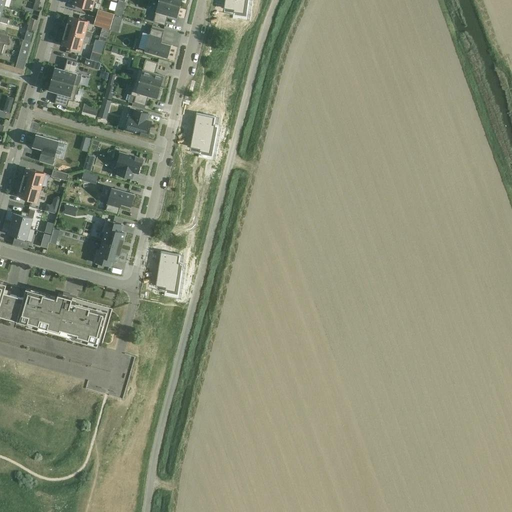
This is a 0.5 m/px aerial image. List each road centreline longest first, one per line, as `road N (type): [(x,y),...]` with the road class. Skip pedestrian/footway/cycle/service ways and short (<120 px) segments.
road 1 (unclassified): [(148,511),(164,423),(276,0)]
road 2 (residential): [(134,286),(204,0)]
road 3 (residential): [(55,0),(0,191)]
road 4 (residential): [(0,248),(134,286)]
